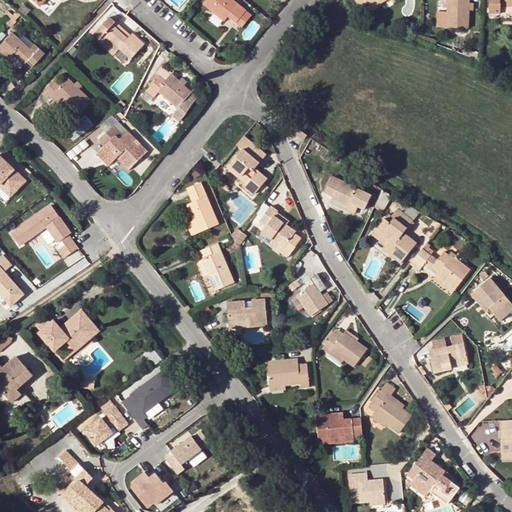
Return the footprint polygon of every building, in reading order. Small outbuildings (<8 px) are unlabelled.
[(228,15),(237,3),(232,0),(205,0),(203,3),(224,20),(228,15)] [(447,0),(448,7),(447,27),(468,28),(469,10),(469,2),(469,0),(447,0)] [(246,10),(237,3),(228,15),(237,22),(246,10)] [(511,13),(511,3),(498,3),(498,5),(490,5),(489,13),(511,13)] [(11,7),(8,11),(12,15),(16,12),(11,7)] [(8,11),(7,10),(2,15),(7,20),(12,15),(8,11)] [(252,15),(246,10),(237,22),(242,27),(252,15)] [(7,20),(5,22),(11,27),(18,20),(20,23),(24,19),(16,12),(12,15),(7,20)] [(113,25),(115,22),(109,17),(96,31),(102,37),(101,38),(116,52),(120,48),(131,58),(144,44),(132,33),(130,35),(128,38),(113,25)] [(130,35),(115,22),(113,25),(128,38),(130,35)] [(0,44),(0,50),(8,58),(13,54),(23,64),(26,61),(31,66),(41,55),(36,50),(33,53),(18,39),(11,33),(0,44)] [(22,34),(18,39),(33,53),(36,50),(41,55),(43,53),(22,34)] [(116,52),(101,38),(98,41),(114,55),(116,52)] [(13,54),(8,58),(19,68),(23,64),(13,54)] [(158,91),(165,97),(177,108),(192,91),(184,85),(187,82),(181,77),(179,80),(172,73),(171,74),(161,66),(155,72),(159,76),(146,91),(153,97),(155,95),(158,91)] [(79,89),(74,84),(68,78),(62,84),(56,79),(42,93),(48,98),(50,97),(53,93),(63,102),(77,116),(92,101),(79,89)] [(162,100),(165,97),(158,91),(155,95),(162,100)] [(178,122),(197,96),(192,91),(177,108),(171,115),(178,122)] [(53,93),(50,97),(59,105),(63,102),(53,93)] [(121,109),(126,104),(121,100),(116,105),(121,109)] [(117,121),(113,125),(123,135),(127,130),(117,121)] [(105,145),(100,150),(109,159),(118,151),(121,154),(119,155),(131,167),(148,151),(140,144),(138,146),(133,142),(136,139),(127,130),(123,135),(113,125),(99,139),(105,145)] [(304,140),(295,133),(292,137),(300,144),(304,140)] [(244,135),(237,144),(242,149),(229,165),(249,182),(246,184),(245,186),(254,193),(267,178),(258,171),(256,173),(252,170),(255,168),(266,155),(244,135)] [(109,159),(100,150),(97,153),(109,166),(117,158),(129,170),(131,167),(119,155),(121,154),(118,151),(109,159)] [(0,157),(0,188),(11,199),(26,184),(0,157)] [(249,182),(229,165),(227,168),(246,184),(249,182)] [(332,195),(330,199),(346,206),(349,201),(358,206),(365,209),(371,195),(332,176),(324,191),(332,195)] [(186,188),(190,196),(195,193),(197,199),(192,202),(186,204),(193,220),(186,222),(191,235),(218,224),(200,181),(186,188)] [(383,212),(392,196),(382,190),(379,195),(374,207),(383,212)] [(346,206),(330,199),(329,202),(354,214),(358,206),(349,201),(346,206)] [(403,232),(419,212),(404,203),(399,209),(397,207),(391,215),(394,217),(390,222),(385,217),(376,229),(389,239),(385,244),(382,248),(391,255),(393,252),(403,260),(416,243),(403,232)] [(50,205),(11,234),(19,246),(46,227),(57,242),(61,239),(65,244),(58,249),(64,257),(78,248),(68,235),(71,233),(50,205)] [(266,225),(261,232),(283,248),(295,231),(287,225),(274,215),(277,212),(277,211),(271,206),(260,220),(266,225)] [(289,221),(277,212),(274,215),(287,225),(289,221)] [(394,217),(391,215),(388,213),(385,217),(390,222),(394,217)] [(441,224),(434,220),(424,234),(430,239),(441,224)] [(232,235),(234,242),(242,232),(237,228),(232,235)] [(389,239),(376,229),(372,234),(385,244),(389,239)] [(303,237),(295,231),(283,248),(290,253),(303,237)] [(234,242),(236,251),(247,235),(242,232),(234,242)] [(283,248),(261,232),(258,236),(279,253),(283,248)] [(198,250),(201,258),(208,275),(214,290),(234,282),(218,243),(198,250)] [(425,245),(410,263),(419,270),(424,263),(431,255),(430,254),(433,251),(428,247),(425,245)] [(290,253),(283,248),(279,253),(287,258),(290,253)] [(444,251),(437,260),(432,266),(439,271),(437,274),(436,275),(455,289),(470,270),(455,258),(454,259),(449,255),(444,251)] [(400,263),(403,260),(393,252),(391,255),(400,263)] [(431,255),(424,263),(437,274),(439,271),(432,266),(437,260),(431,255)] [(11,307),(25,295),(7,275),(5,277),(2,273),(4,272),(5,271),(5,272),(12,266),(3,256),(0,258),(0,288),(5,294),(2,296),(11,307)] [(208,275),(201,258),(197,260),(204,276),(208,275)] [(489,276),(485,271),(480,275),(484,279),(489,276)] [(311,280),(305,284),(308,287),(304,290),(296,295),(303,305),(310,316),(328,304),(320,292),(326,288),(316,273),(309,278),(311,280)] [(455,289),(436,275),(434,278),(452,293),(455,289)] [(511,304),(491,278),(476,290),(490,308),(501,320),(511,310),(511,304)] [(490,308),(476,290),(471,294),(485,311),(490,308)] [(300,307),(303,305),(296,295),(293,297),(300,307)] [(227,302),(228,322),(249,321),(250,326),(257,326),(257,323),(267,322),(266,314),(266,306),(263,306),(262,299),(252,300),(252,307),(245,308),(244,301),(227,302)] [(80,310),(60,327),(58,329),(50,321),(40,329),(38,332),(54,350),(65,339),(74,349),(97,329),(80,310)] [(40,329),(50,321),(46,315),(36,324),(40,329)] [(58,329),(60,327),(52,319),(50,321),(58,329)] [(346,329),(344,332),(355,340),(357,337),(346,329)] [(340,336),(334,332),(322,347),(328,352),(330,349),(344,359),(353,366),(366,348),(355,340),(344,332),(342,334),(340,336)] [(0,338),(0,351),(11,342),(12,338),(5,335),(0,338)] [(451,338),(453,346),(464,343),(462,335),(451,338)] [(62,359),(74,349),(65,339),(54,350),(62,359)] [(432,342),(434,349),(446,346),(445,339),(432,342)] [(452,369),(452,367),(451,364),(467,360),(464,343),(453,346),(447,348),(446,346),(434,349),(429,350),(431,357),(430,357),(433,372),(452,369)] [(154,366),(162,360),(152,348),(144,354),(154,366)] [(330,349),(328,352),(341,362),(344,359),(330,349)] [(33,375),(17,356),(0,370),(0,387),(13,402),(22,394),(17,388),(33,375)] [(267,361),(269,386),(285,385),(299,384),(300,388),(309,386),(307,364),(298,364),(298,359),(267,361)] [(499,368),(496,364),(491,368),(495,372),(499,368)] [(144,420),(147,417),(144,413),(177,388),(164,370),(122,402),(138,424),(144,420)] [(94,388),(95,379),(80,377),(79,387),(94,388)] [(387,381),(381,389),(388,394),(385,396),(394,403),(397,400),(390,396),(396,388),(387,381)] [(487,397),(484,385),(479,386),(480,389),(478,389),(484,398),(487,397)] [(375,411),(373,413),(386,423),(398,433),(411,416),(402,408),(394,403),(385,396),(388,394),(381,389),(368,406),(375,411)] [(397,400),(394,403),(402,408),(404,406),(397,400)] [(85,430),(96,445),(104,439),(112,433),(109,429),(113,426),(118,432),(119,431),(128,424),(114,405),(103,413),(106,417),(102,420),(101,418),(85,430)] [(362,437),(361,418),(344,419),(339,420),(338,413),(317,415),(319,439),(345,437),(346,442),(354,441),(353,438),(362,437)] [(386,423),(373,413),(371,417),(383,426),(386,423)] [(138,424),(142,429),(148,425),(144,420),(138,424)] [(511,420),(500,421),(500,431),(506,431),(506,437),(500,438),(501,454),(511,453),(511,420)] [(112,433),(104,439),(107,443),(121,433),(119,431),(118,432),(113,426),(109,429),(112,433)] [(171,451),(173,453),(166,458),(176,471),(183,466),(181,464),(210,442),(202,431),(193,437),(192,436),(171,451)] [(418,472),(414,479),(430,491),(446,504),(459,487),(450,481),(442,475),(445,471),(431,461),(435,454),(427,448),(412,468),(418,472)] [(80,479),(79,479),(83,482),(69,496),(85,511),(115,511),(112,509),(110,511),(103,503),(104,502),(86,485),(93,477),(67,449),(59,457),(71,471),(80,479)] [(183,466),(176,471),(178,474),(185,469),(183,466)] [(133,484),(147,506),(154,501),(155,503),(174,491),(167,480),(165,482),(158,472),(152,476),(147,470),(133,479),(133,484)] [(453,477),(445,471),(442,475),(450,481),(453,477)] [(351,503),(369,501),(385,500),(383,479),(367,481),(367,473),(349,475),(351,503)] [(83,482),(79,479),(66,493),(69,496),(83,482)] [(430,491),(414,479),(410,484),(426,496),(430,491)] [(193,482),(188,486),(191,492),(197,488),(193,482)] [(256,483),(245,492),(254,504),(265,495),(256,483)] [(432,501),(424,504),(426,511),(434,508),(432,501)]
